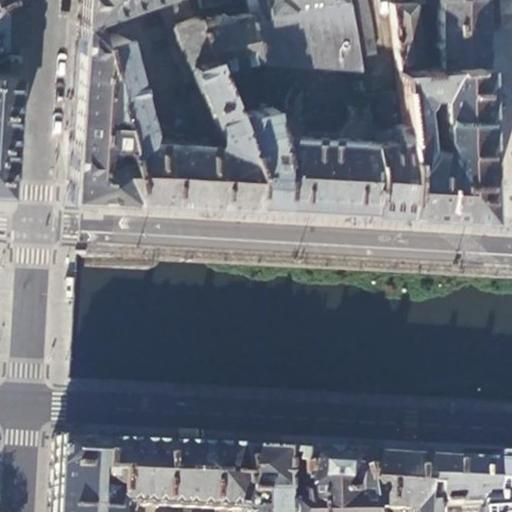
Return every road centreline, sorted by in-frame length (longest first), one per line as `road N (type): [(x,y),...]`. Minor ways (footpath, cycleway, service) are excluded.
road 1 (residential): [(24,404),(511,428)]
road 2 (residential): [(511,254),(34,227)]
road 3 (residential): [(34,227),(50,0)]
road 4 (residential): [(24,404),(34,227)]
